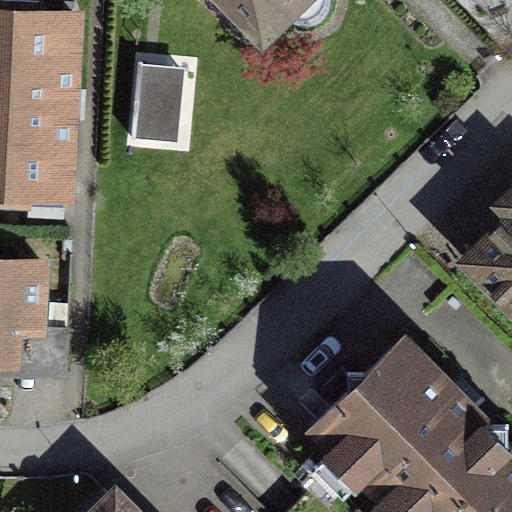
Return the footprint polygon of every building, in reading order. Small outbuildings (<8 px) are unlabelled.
[(225,0),(260,38),(286,13),(292,19),(300,23),(308,24),(316,21),(323,16),(327,9),(328,1),(327,0),(225,0)] [(511,0),(456,0),(492,41),(511,24),(511,0)] [(70,10),(0,7),(0,187),(63,190),(70,10)] [(183,68),(143,65),(138,138),(178,141),(183,68)] [(511,206),(468,251),(511,294),(511,206)] [(38,254),(0,254),(0,355),(12,356),(12,322),(38,322),(38,254)] [(511,511),(511,453),(401,344),(315,431),(344,460),(396,511),(511,511)]
